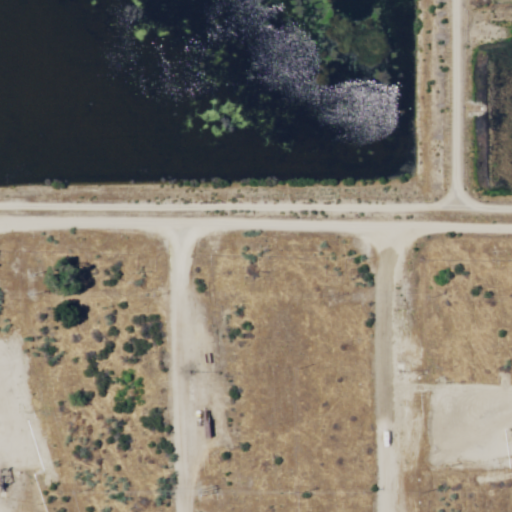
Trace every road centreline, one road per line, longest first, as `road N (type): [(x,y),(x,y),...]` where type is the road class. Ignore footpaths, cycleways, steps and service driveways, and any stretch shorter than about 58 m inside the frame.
road 1 (track): [(364,511),(373,239),(356,0)]
road 2 (track): [(0,229),(511,242)]
road 3 (track): [(166,511),(173,234)]
